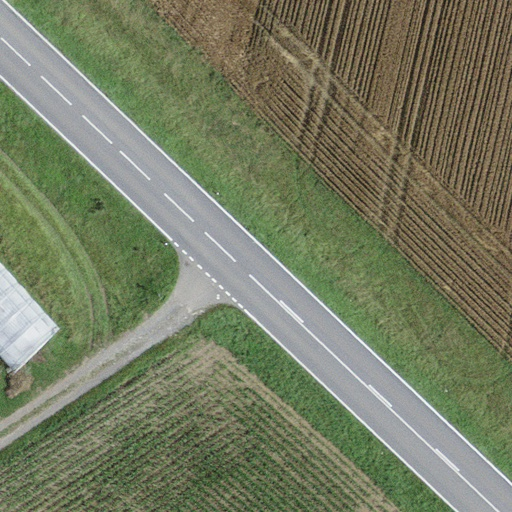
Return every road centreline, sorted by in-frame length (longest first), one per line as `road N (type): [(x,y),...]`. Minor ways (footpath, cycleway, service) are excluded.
road 1 (secondary): [(500,511),(0,36)]
road 2 (track): [(0,436),(163,325),(230,256)]
